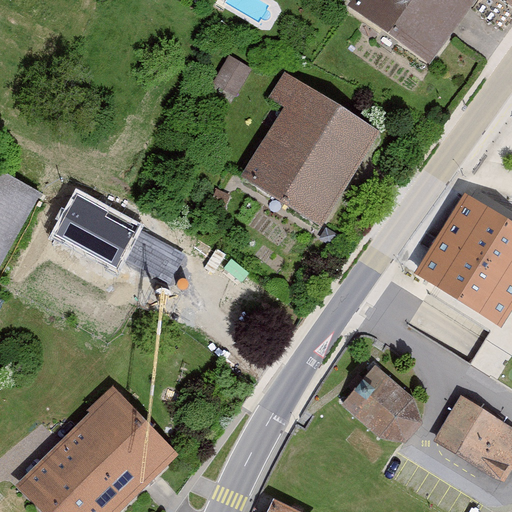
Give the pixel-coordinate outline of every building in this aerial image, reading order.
[(432,67),(475,0),(349,0),(344,9),(432,67)] [(214,81),(236,94),(252,66),(231,53),(214,81)] [(281,112),(238,178),(319,230),(380,137),(284,75),(266,103),(281,112)] [(0,172),(0,269),(42,196),(0,172)] [(142,225),(75,189),(51,234),(118,270),(124,259),(139,229),(142,225)] [(413,274),(500,329),(511,309),(511,228),(462,197),(413,274)] [(184,251),(139,229),(124,259),(169,281),(184,251)] [(372,367),(340,405),(378,439),(384,442),(407,444),(421,424),(415,406),(413,401),(372,367)] [(14,485),(40,511),(123,511),(178,458),(111,390),(14,485)] [(511,430),(460,398),(434,443),(503,486),(511,471),(511,430)] [(294,511),(271,501),(265,511),(294,511)]
